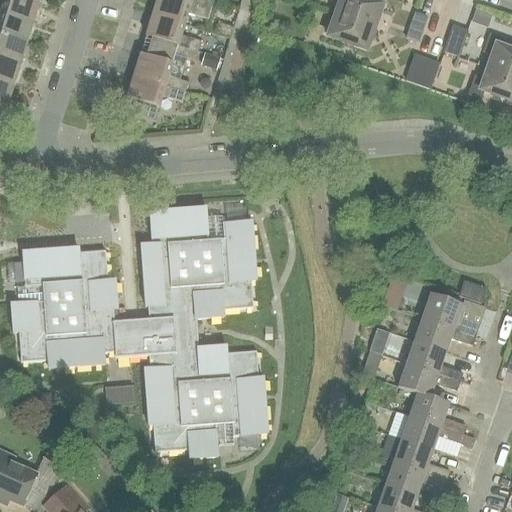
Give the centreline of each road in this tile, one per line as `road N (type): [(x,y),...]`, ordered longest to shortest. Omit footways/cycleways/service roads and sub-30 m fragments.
road 1 (unclassified): [(36,169),(76,172),(408,140),(453,146),(511,169)]
road 2 (unclassified): [(36,169),(88,0)]
